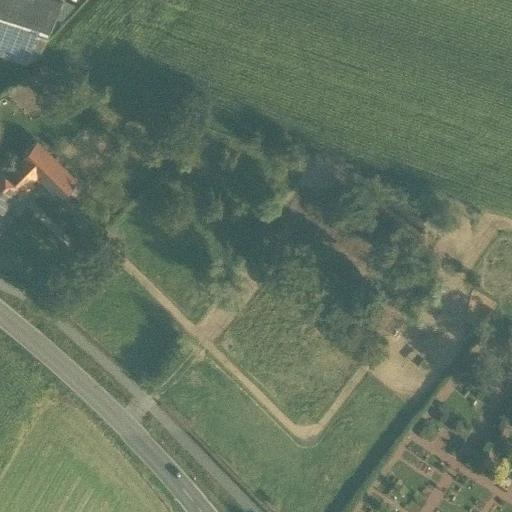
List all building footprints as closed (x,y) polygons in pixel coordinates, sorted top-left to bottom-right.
[(0,0),(0,50),(27,60),(39,47),(54,17),(62,0),(0,0)] [(80,6),(66,0),(62,0),(54,17),(65,22),(80,6)] [(36,142),(18,160),(35,176),(35,175),(58,197),(63,193),(75,180),(36,142)] [(5,152),(0,157),(0,168),(5,173),(16,163),(5,152)] [(22,188),(23,187),(29,181),(35,176),(18,160),(16,163),(5,173),(22,188)] [(0,210),(22,188),(5,173),(0,168),(0,210)] [(34,186),(29,181),(23,187),(28,192),(34,186)]
